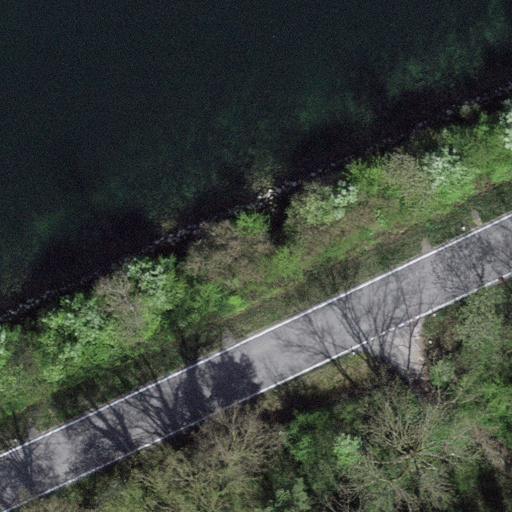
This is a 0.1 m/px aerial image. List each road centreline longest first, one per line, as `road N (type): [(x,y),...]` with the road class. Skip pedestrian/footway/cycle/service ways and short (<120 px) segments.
road 1 (tertiary): [(0,485),(511,244)]
road 2 (track): [(394,300),(511,444)]
